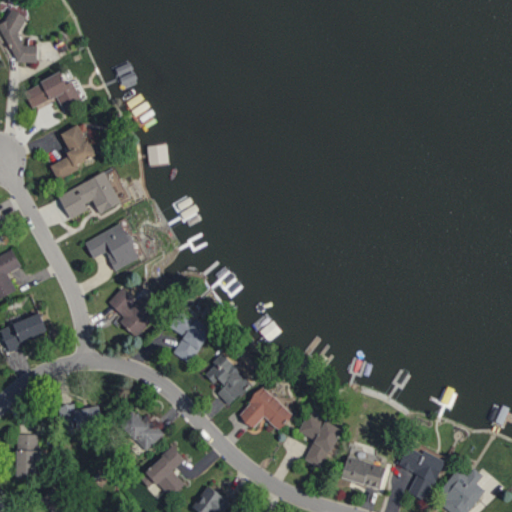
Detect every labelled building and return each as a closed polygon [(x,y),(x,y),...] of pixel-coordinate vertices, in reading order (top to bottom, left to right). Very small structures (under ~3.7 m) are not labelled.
[(37,61),(37,43),(22,44),(21,11),(3,12),(4,42),(12,41),(13,61),(37,61)] [(72,79),(66,81),(61,71),(23,89),(31,107),(56,95),(63,110),(82,101),(72,79)] [(60,132),(70,153),(49,162),(56,178),(80,167),(77,162),(94,154),(79,123),(60,132)] [(168,161),(166,143),(147,145),(149,162),(168,161)] [(58,194),(70,218),(93,206),(97,214),(121,202),(105,170),(58,194)] [(140,257),(124,221),(85,239),(93,257),(106,251),(114,269),(140,257)] [(21,265),(13,248),(0,254),(0,296),(16,289),(7,272),(21,265)] [(107,301),(121,314),(117,318),(136,336),(163,308),(143,288),(134,297),(122,285),(107,301)] [(0,327),(0,328),(9,350),(24,345),(22,340),(48,330),(40,311),(0,327)] [(210,325),(178,311),(171,328),(182,332),(173,353),(194,362),(210,325)] [(206,369),(222,387),(217,391),(229,404),(252,382),(223,352),(206,369)] [(292,414),(265,385),(237,412),(252,427),(265,415),(278,428),(292,414)] [(75,408),(75,402),(59,405),(63,429),(102,422),(99,404),(75,408)] [(145,450),(164,433),(146,413),(141,417),(134,409),(119,422),(145,450)] [(342,426),(307,410),(298,430),(314,437),(304,458),(323,467),(342,426)] [(38,433),(17,433),(16,475),(37,475),(38,433)] [(445,460),(407,443),(398,464),(416,472),(408,491),(426,499),(445,460)] [(185,457),(174,445),(146,471),(170,496),(185,482),(173,469),(185,457)] [(387,466),(347,455),(341,476),(380,488),(387,466)] [(435,500),(452,511),(467,511),(484,488),(477,483),(483,473),(473,466),(468,474),(457,466),(435,500)] [(222,511),(230,499),(206,484),(192,507),(199,511),(222,511)] [(78,511),(54,486),(40,499),(52,511),(78,511)]
